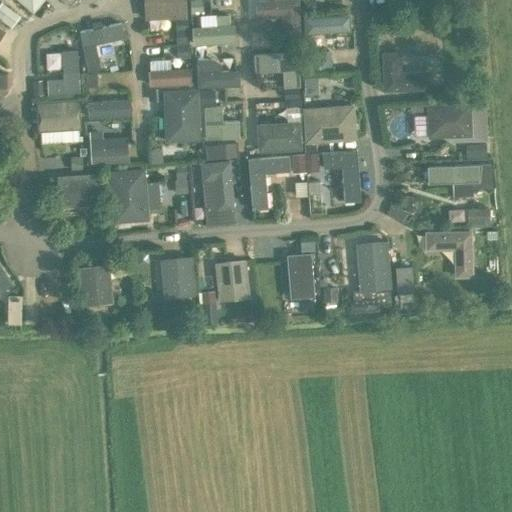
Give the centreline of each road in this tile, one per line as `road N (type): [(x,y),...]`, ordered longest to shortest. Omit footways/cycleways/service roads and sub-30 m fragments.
road 1 (residential): [(358,0),(382,185),(363,216),(72,245),(28,238)]
road 2 (residential): [(28,238),(33,175),(22,38),(104,0)]
